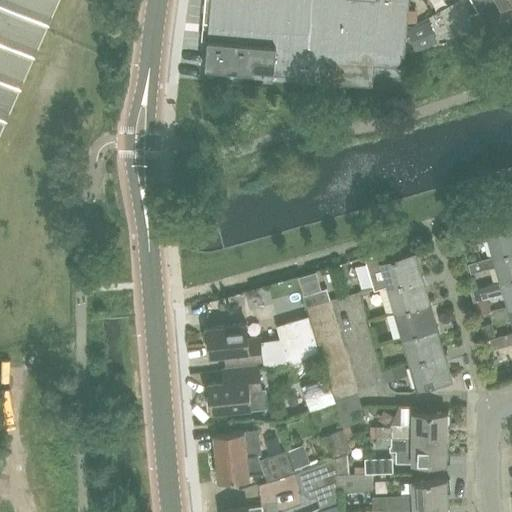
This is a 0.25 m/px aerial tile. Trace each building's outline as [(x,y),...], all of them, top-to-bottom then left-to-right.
[(0,0),(0,130),(57,0),(0,0)] [(210,0),(209,22),(203,21),(202,39),(207,40),(204,67),(303,75),(302,79),(319,80),(321,59),(372,63),(370,85),(400,87),(408,0),(210,0)] [(477,12),(470,14),(472,26),(500,20),(497,7),(501,5),(510,0),(483,0),(489,9),(477,12)] [(427,24),(408,31),(415,49),(415,51),(434,44),(427,24)] [(511,249),(511,214),(506,216),(508,223),(487,229),(494,255),(511,249)] [(16,218),(7,322),(27,324),(36,220),(16,218)] [(422,276),(414,250),(401,254),(399,248),(365,258),(374,289),(388,285),(422,276)] [(511,249),(494,255),(495,256),(468,264),(471,274),(497,266),(502,280),(511,276),(511,249)] [(298,276),(297,276),(303,295),(318,290),(312,272),(298,276)] [(429,301),(422,276),(388,285),(396,311),(429,301)] [(511,304),(511,276),(502,280),(502,281),(475,288),(478,298),(505,291),(509,305),(511,304)] [(318,290),(303,295),(307,307),(330,300),(326,288),(318,290)] [(310,319),(334,312),(330,300),(307,307),(310,318),(310,319)] [(437,326),(429,301),(396,311),(403,336),(437,326)] [(300,305),(284,307),(286,318),(302,315),(300,305)] [(337,323),(334,312),(310,319),(314,331),(337,323)] [(322,357),(321,354),(317,342),(314,331),(310,319),(310,318),(280,327),(284,341),(291,363),(322,357)] [(341,335),(337,323),(314,331),(317,342),(341,335)] [(491,323),(481,326),(484,338),(494,335),(491,323)] [(291,363),(284,341),(259,343),(258,338),(246,339),(245,324),(207,327),(207,328),(204,329),(205,341),(209,341),(210,354),(225,352),(226,364),(261,361),(261,360),(267,359),(267,364),(291,363)] [(444,351),(437,326),(403,336),(411,361),(444,351)] [(511,332),(488,340),(492,349),(511,342),(511,332)] [(344,347),(341,335),(317,342),(321,354),(344,347)] [(348,358),(344,347),(321,354),(322,357),(324,365),(348,358)] [(418,386),(451,376),(444,351),(411,361),(418,386)] [(351,370),(348,358),(324,365),(328,377),(351,370)] [(257,365),(223,369),(224,380),(209,382),(210,395),(206,396),(207,408),(211,408),(212,409),(249,405),(247,389),(259,388),(257,365)] [(355,381),(351,370),(328,377),(329,381),(331,388),(355,381)] [(329,381),(302,389),(309,411),(336,402),(335,401),(331,388),(329,381)] [(359,394),(355,381),(331,388),(335,401),(359,394)] [(359,394),(335,401),(336,402),(343,427),(354,424),(350,412),(363,408),(359,394)] [(391,423),(391,426),(376,426),(376,437),(413,437),(446,437),(447,412),(413,411),(413,424),(391,423)] [(352,450),(344,428),(321,437),(329,459),(352,450)] [(294,467),(287,449),(260,459),(258,454),(261,454),(258,429),(244,430),(214,433),(219,479),(249,476),(249,475),(264,473),(267,481),(295,471),(294,467)] [(446,463),(446,437),(413,437),(376,437),(376,447),(390,447),(390,450),(412,451),(412,462),(446,463)] [(333,459),(336,473),(349,473),(347,454),(333,459)] [(339,489),(336,473),(333,459),(294,473),(301,491),(310,499),(316,497),(320,508),(340,501),(339,489)] [(366,461),(366,473),(371,473),(390,472),(390,460),(366,461)] [(382,485),(410,478),(408,469),(380,477),(382,485)] [(366,473),(349,473),(336,473),(339,489),(372,488),(371,473),(366,473)] [(447,504),(446,479),(412,481),(413,494),(386,496),(386,508),(447,504)]
